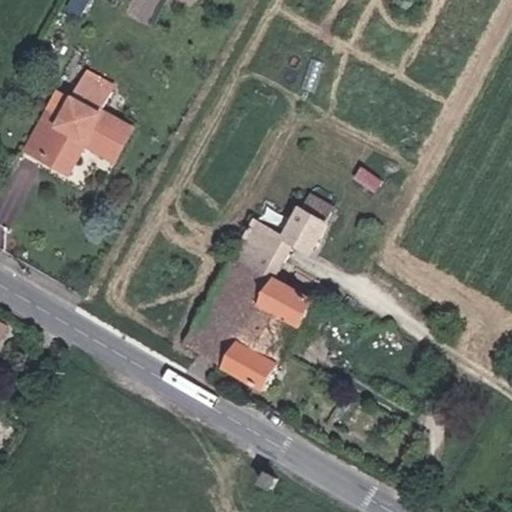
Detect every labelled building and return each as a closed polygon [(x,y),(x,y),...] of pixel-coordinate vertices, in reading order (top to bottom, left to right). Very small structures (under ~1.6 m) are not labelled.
[(75,0),(73,8),(87,12),(90,0),(75,0)] [(124,112),(97,96),(83,120),(111,136),(113,131),(124,112)] [(111,136),(83,120),(73,136),(63,152),(93,168),(111,136)] [(75,200),(93,168),(63,152),(73,136),(57,128),(31,176),(75,200)] [(149,152),(113,131),(111,136),(93,168),(129,188),(149,152)] [(296,233),(268,218),(199,343),(278,388),(328,299),(292,279),(312,243),(348,264),(356,251),(333,237),(339,224),(311,208),(296,233)] [(0,350),(19,316),(0,305),(0,350)] [(287,477),(279,473),(274,482),(283,486),(287,477)]
